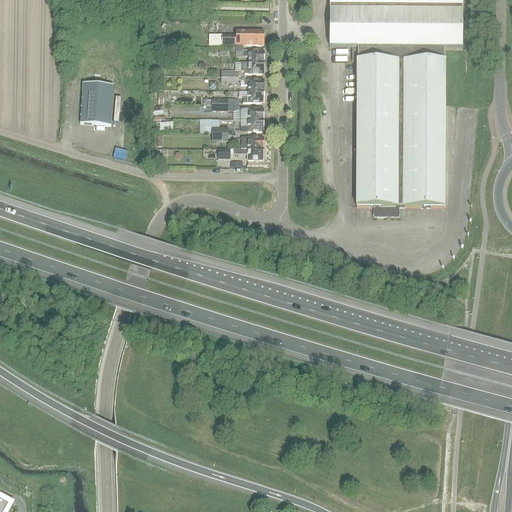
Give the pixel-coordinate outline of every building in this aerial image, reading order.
[(329,0),(329,49),(352,49),(357,49),(357,64),(356,206),(356,209),(373,209),(373,219),(399,219),(399,209),(444,209),(444,64),(444,50),(446,50),(462,50),(462,0),(329,0)] [(236,47),(243,47),(264,47),(264,32),(236,32),(236,37),(222,37),(222,47),(236,47)] [(248,58),(248,64),(264,64),(264,53),(242,52),(243,47),(236,47),(236,54),(240,54),(240,58),(248,58)] [(156,77),(166,77),(167,65),(157,64),(156,77)] [(264,64),(248,64),(241,64),(241,73),(245,73),(245,75),(248,75),(248,76),(264,76),(264,64)] [(154,89),(165,89),(165,81),(154,81),(154,89)] [(244,82),(244,87),(248,87),(248,93),(263,93),(264,81),(248,81),(248,82),(244,82)] [(82,85),(80,124),(111,126),(113,87),(82,85)] [(243,99),(243,105),(248,105),(263,105),(263,93),(248,93),(248,94),(248,99),(243,99)] [(241,122),(248,122),(263,122),(263,110),(241,110),(241,122)] [(199,124),(199,135),(213,135),(227,134),(227,129),(220,129),(220,121),(206,121),(199,122),(199,124)] [(241,128),(241,134),(263,133),(263,122),(248,122),(248,128),(241,128)] [(156,132),(166,132),(166,124),(156,124),(156,132)] [(227,134),(213,135),(213,145),(229,144),(228,134),(227,134)] [(241,151),(263,151),(263,139),(241,139),(241,151)] [(230,151),(218,151),(218,161),(230,161),(230,151)] [(263,151),(241,151),(233,151),(233,156),(247,156),(247,162),(263,163),(263,151)] [(154,152),(154,169),(163,169),(163,164),(161,164),(161,152),(154,152)] [(3,501),(4,499),(0,496),(0,511),(8,511),(12,506),(3,501)]
